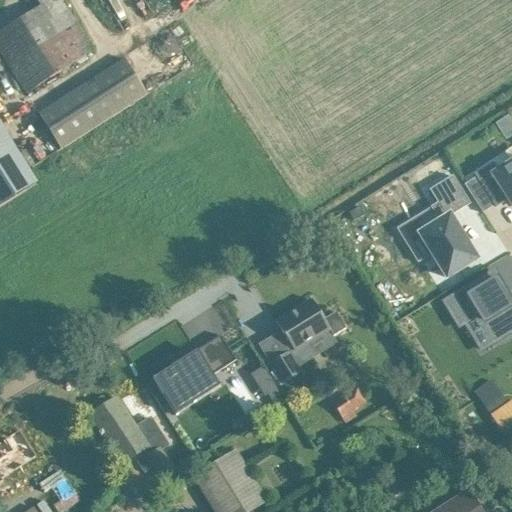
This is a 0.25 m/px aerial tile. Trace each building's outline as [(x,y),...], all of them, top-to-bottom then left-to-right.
[(0,52),(26,94),(93,51),(61,0),(36,0),(41,7),(0,33),(0,52)] [(38,114),(62,150),(147,96),(125,59),(38,114)] [(492,165),(476,176),(496,207),(508,200),(511,206),(511,205),(511,163),(498,173),(492,165)] [(439,223),(418,237),(431,257),(446,281),(479,261),(452,216),(470,205),(453,177),(429,191),(437,204),(430,208),(439,223)] [(448,301),(444,304),(459,328),(463,325),(480,314),(497,341),(511,332),(511,293),(511,294),(497,271),(448,301)] [(277,323),(295,353),(329,332),(333,337),(346,329),(337,313),(325,320),(313,301),(277,323)] [(252,351),(238,359),(244,368),(257,360),(252,351)] [(289,353),(268,366),(281,386),(302,373),(289,353)] [(173,367),(152,380),(175,416),(220,388),(212,376),(207,368),(199,355),(175,369),(173,367)] [(263,368),(250,376),(263,397),(267,394),(276,409),(285,403),(263,368)] [(490,381),(474,393),(491,416),(507,404),(490,381)] [(342,417),(365,403),(357,390),(334,404),(342,417)] [(91,416),(123,464),(133,457),(144,474),(153,469),(159,478),(173,469),(160,450),(168,444),(151,416),(134,427),(117,400),(108,406),(102,397),(91,404),(97,413),(91,416)] [(7,456),(0,459),(0,498),(3,503),(16,495),(14,492),(49,471),(32,443),(9,458),(7,456)] [(254,511),(267,504),(236,452),(194,477),(215,511),(254,511)] [(402,492),(391,476),(380,483),(390,499),(402,492)] [(69,511),(81,504),(71,488),(34,511),(69,511)] [(481,511),(467,490),(433,511),(481,511)]
